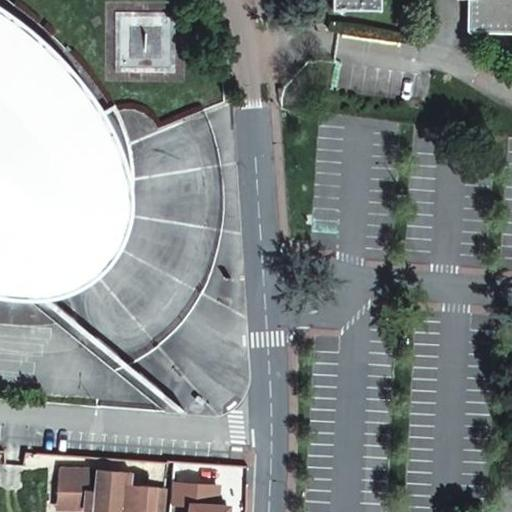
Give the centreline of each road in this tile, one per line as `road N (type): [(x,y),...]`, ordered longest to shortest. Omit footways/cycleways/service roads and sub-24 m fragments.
road 1 (residential): [(272,435),(246,41),(225,0)]
road 2 (unclassified): [(0,412),(272,435)]
